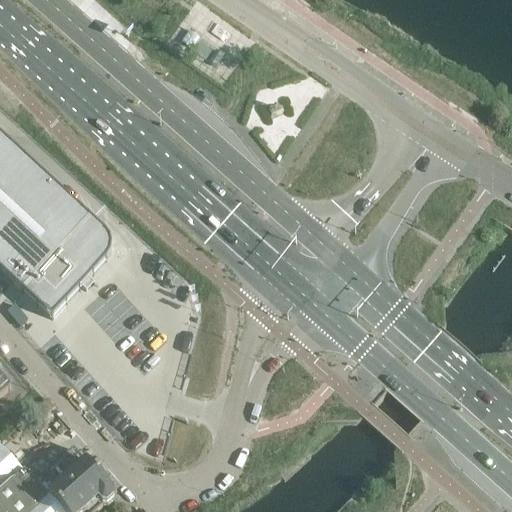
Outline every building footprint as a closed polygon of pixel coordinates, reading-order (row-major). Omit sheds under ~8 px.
[(0,130),(0,269),(55,320),(110,260),(114,253),(115,245),(113,238),(109,231),(0,130)] [(102,403),(117,392),(103,374),(88,385),(102,403)] [(0,400),(2,398),(11,390),(0,378),(0,400)] [(44,464),(15,431),(0,444),(0,445),(1,446),(0,447),(0,511),(58,511),(36,486),(29,478),(44,464)] [(73,452),(36,486),(58,511),(89,511),(98,504),(103,509),(107,510),(114,503),(115,499),(110,494),(111,493),(73,452)]
